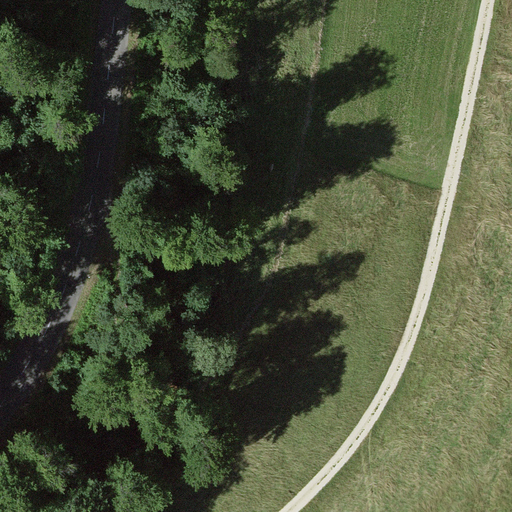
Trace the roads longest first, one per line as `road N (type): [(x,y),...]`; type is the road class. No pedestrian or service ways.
road 1 (track): [(297,511),(355,443),(413,334),(483,0)]
road 2 (tertiary): [(0,404),(65,290),(100,173),(118,0)]
road 3 (track): [(100,173),(144,511)]
